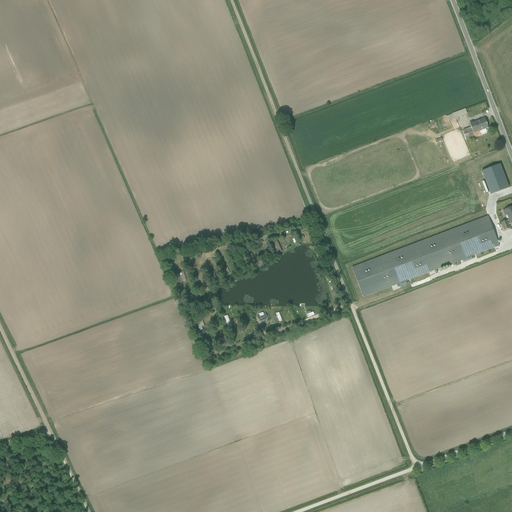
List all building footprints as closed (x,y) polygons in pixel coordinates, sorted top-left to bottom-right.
[(445,115),(446,120),(467,115),(465,109),(445,115)] [(488,128),(484,119),(470,124),(471,127),(463,131),(466,140),(475,137),(474,134),(479,132),(480,134),(481,135),(486,133),(486,131),(485,129),(488,128)] [(511,207),(503,211),(505,216),(506,215),(508,220),(507,221),(500,223),(503,231),(510,229),(508,225),(511,223),(511,207)] [(488,216),(352,267),(364,298),(455,263),(456,266),(460,265),(459,261),(465,259),(465,260),(462,261),(463,263),(474,258),(473,257),(466,259),(499,246),(488,216)] [(271,246),(275,256),(279,254),(279,253),(282,252),(277,241),(276,241),(275,240),(272,241),(272,240),(270,241),(272,245),(271,246)] [(184,272),(172,276),(175,286),(187,281),(184,272)] [(229,321),(228,316),(224,317),(228,327),(232,326),(231,326),(234,325),(232,320),(229,321)]
